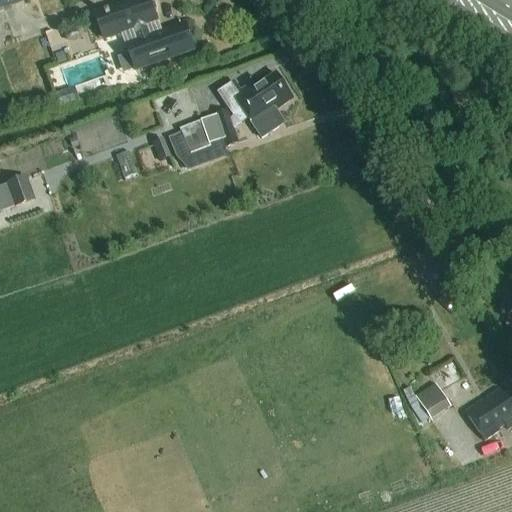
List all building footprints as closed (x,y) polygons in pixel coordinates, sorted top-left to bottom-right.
[(0,0),(0,5),(4,5),(6,12),(34,2),(33,0),(0,0)] [(137,71),(195,50),(186,26),(152,39),(147,25),(157,21),(154,13),(158,12),(155,4),(152,6),(149,0),(140,0),(96,16),(105,40),(134,30),(139,43),(128,47),(137,71)] [(64,35),(67,43),(74,44),(81,42),(85,37),(83,29),(76,27),(69,30),(64,35)] [(236,129),(249,120),(253,126),(294,100),(277,75),(256,88),(254,84),(241,93),(235,84),(220,94),(235,117),(230,120),(236,129)] [(75,89),(56,96),(61,110),(81,103),(75,89)] [(167,138),(177,162),(210,148),(209,146),(224,140),(227,149),(239,145),(227,111),(216,115),(217,116),(202,121),(180,131),(181,133),(167,138)] [(153,144),(160,164),(173,159),(165,140),(153,144)] [(28,178),(0,186),(0,213),(36,202),(28,178)] [(452,408),(436,385),(416,399),(433,422),(452,408)] [(509,431),(511,428),(511,394),(511,392),(505,396),(501,390),(466,414),(485,442),(507,427),(509,431)]
